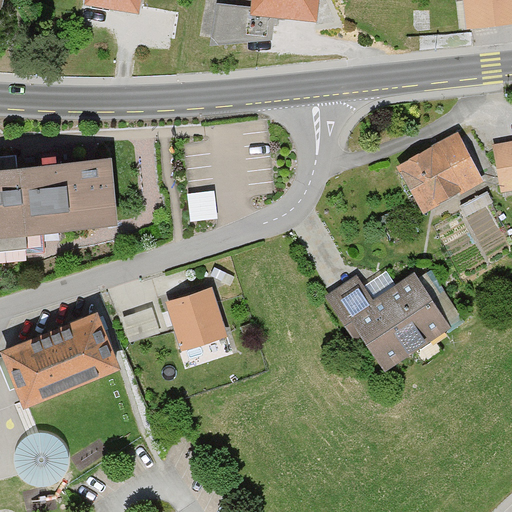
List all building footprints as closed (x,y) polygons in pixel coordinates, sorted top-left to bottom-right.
[(89,0),(89,2),(146,13),(148,0),(89,0)] [(247,36),(248,1),(217,0),(215,0),(214,35),(247,36)] [(254,0),(254,12),(320,17),(320,0),(254,0)] [(511,0),(466,0),(470,26),(511,20),(511,0)] [(435,212),(491,179),(463,132),(407,165),(435,212)] [(507,188),(511,187),(511,141),(500,143),(507,188)] [(27,230),(122,224),(116,160),(0,170),(0,253),(30,250),(27,230)] [(188,187),(192,217),(219,213),(215,183),(188,187)] [(376,333),(397,364),(461,321),(426,269),(388,294),(373,271),(336,295),(366,340),(376,333)] [(171,299),(188,357),(235,343),(218,285),(171,299)] [(123,312),(131,335),(159,325),(151,302),(123,312)] [(111,303),(12,345),(38,405),(137,363),(111,303)] [(17,477),(63,479),(66,430),(20,427),(17,477)]
